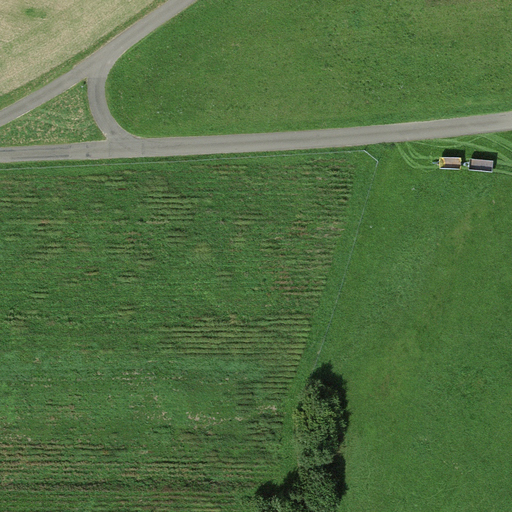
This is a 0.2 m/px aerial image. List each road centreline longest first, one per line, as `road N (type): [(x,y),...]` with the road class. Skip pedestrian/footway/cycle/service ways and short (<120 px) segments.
road 1 (unclassified): [(147,149),(511,118)]
road 2 (unclassified): [(0,157),(147,149)]
road 3 (unclassified): [(104,59),(0,120)]
